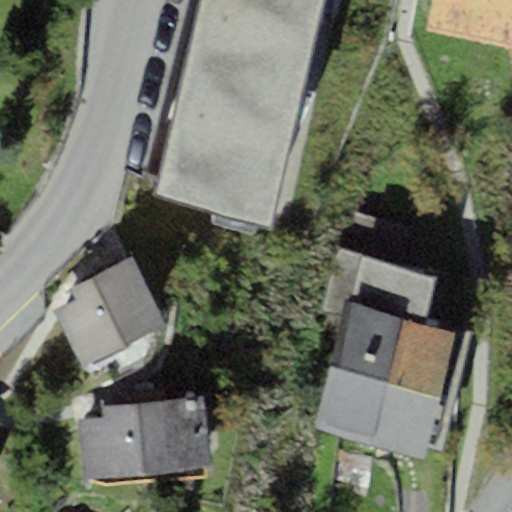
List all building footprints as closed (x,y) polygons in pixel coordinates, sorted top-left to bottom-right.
[(198,0),(152,195),(271,227),(324,0),(198,0)] [(511,45),(511,0),(430,0),(425,29),(511,45)] [(353,301),(422,321),(435,277),(362,256),(349,300),(353,301)] [(83,366),(166,324),(132,257),(70,289),(75,298),(54,309),(83,366)] [(422,321),(353,301),(319,429),(421,457),(425,445),(437,448),(468,333),(422,321)] [(80,418),(84,478),(211,469),(207,409),(174,412),(173,400),(103,405),(104,417),(80,418)]
